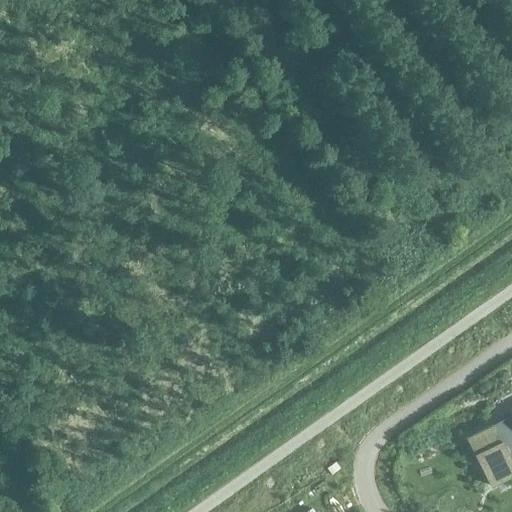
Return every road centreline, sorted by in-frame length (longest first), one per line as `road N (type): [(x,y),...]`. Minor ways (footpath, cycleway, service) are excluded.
road 1 (unclassified): [(196,511),(511,292)]
road 2 (residential): [(511,343),(372,445),(363,466),(375,511)]
